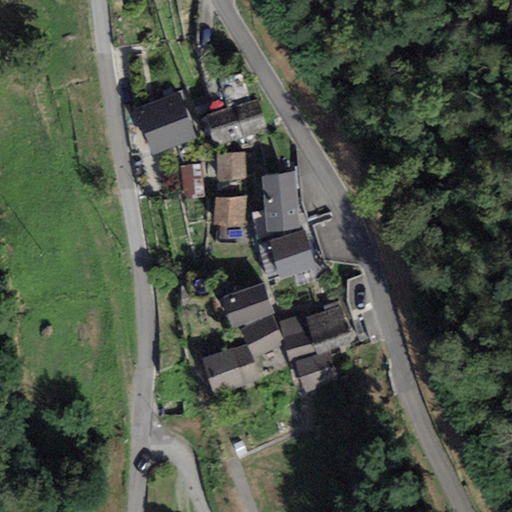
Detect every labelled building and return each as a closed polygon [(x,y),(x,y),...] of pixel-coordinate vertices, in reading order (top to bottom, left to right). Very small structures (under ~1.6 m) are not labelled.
[(180,95),(137,110),(152,151),(195,136),(180,95)] [(257,100),(206,113),(213,141),(265,128),(257,100)] [(246,151),(216,153),(218,179),(248,177),(246,151)] [(294,170),(261,173),(266,227),(299,224),(294,170)] [(244,197),(216,194),(213,220),(242,223),(244,197)] [(304,230),(269,240),(278,274),(313,265),(304,230)] [(263,280),(222,293),(231,323),(272,309),(263,280)] [(353,346),(339,302),(281,321),(303,390),(338,378),(330,354),(353,346)] [(282,338),(268,316),(240,334),(254,356),(282,338)] [(232,349),(203,357),(213,391),(242,382),(232,349)]
